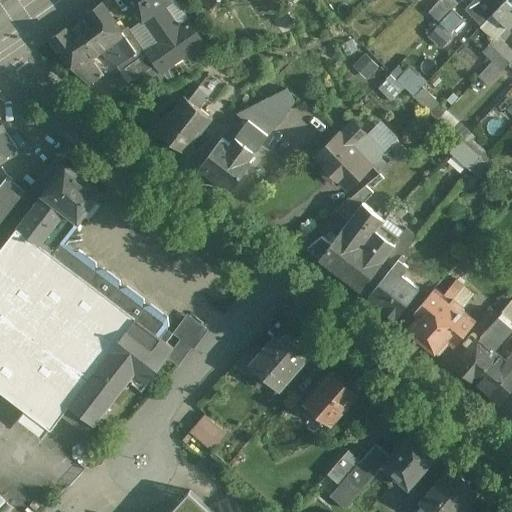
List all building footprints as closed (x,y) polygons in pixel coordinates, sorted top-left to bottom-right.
[(129,0),(143,19),(163,5),(170,0),(129,0)] [(454,0),(439,0),(429,11),(440,22),(453,9),(458,3),(454,0)] [(491,0),(473,0),(466,8),(476,17),(492,1),(491,0)] [(505,0),(491,0),(492,1),(494,3),(490,7),(494,11),(499,7),(505,0)] [(511,0),(505,0),(499,7),(511,19),(511,0)] [(126,34),(103,2),(89,12),(92,16),(80,25),(100,52),(113,42),(126,34)] [(180,28),(163,5),(143,19),(160,42),(147,52),(148,52),(156,65),(161,71),(203,41),(189,21),(180,28)] [(511,26),(511,19),(499,7),(494,11),(491,14),(508,30),(511,26)] [(453,9),(440,22),(449,31),(462,18),(453,9)] [(80,25),(69,32),(66,28),(51,38),(74,70),(87,61),(100,52),(80,25)] [(138,51),(126,34),(113,42),(125,60),(138,51)] [(498,36),(484,51),(493,60),(507,45),(498,36)] [(511,49),(507,45),(493,60),(503,69),(511,59),(511,49)] [(148,52),(126,67),(134,80),(156,65),(148,52)] [(356,64),(365,73),(376,62),(368,53),(356,64)] [(93,62),(89,65),(87,61),(74,70),(92,85),(104,76),(93,62)] [(379,87),(392,99),(404,86),(414,95),(426,82),(403,61),(379,87)] [(190,99),(186,96),(164,122),(160,123),(156,127),(158,133),(162,137),(167,136),(185,150),(212,116),(200,106),(209,95),(199,87),(190,99)] [(287,88),(238,113),(248,121),(250,119),(268,133),(294,102),(287,88)] [(446,110),(424,88),(415,97),(438,119),(446,110)] [(268,133),(250,119),(248,121),(231,143),(250,157),(268,133)] [(353,122),(341,134),(340,133),(317,156),(327,166),(326,166),(338,178),(338,177),(348,187),(371,165),(371,164),(383,152),(353,122)] [(1,125),(0,125),(0,160),(18,149),(1,125)] [(491,157),(473,140),(478,134),(473,128),(462,140),(480,156),(480,157),(486,163),(491,157)] [(231,143),(223,137),(200,166),(231,190),(253,160),(250,157),(231,143)] [(383,152),(371,164),(371,165),(380,174),(380,173),(407,150),(397,140),(383,152)] [(480,156),(462,140),(451,151),(470,169),(480,157),(480,156)] [(486,163),(480,157),(470,169),(479,177),(489,165),(486,163)] [(102,191),(67,164),(43,194),(65,211),(78,221),(102,191)] [(380,174),(370,182),(374,186),(384,177),(380,173),(380,174)] [(7,177),(0,185),(0,223),(26,192),(7,177)] [(43,194),(0,250),(0,281),(20,297),(53,255),(39,244),(65,211),(43,194)] [(384,219),(354,195),(337,210),(350,220),(332,243),(323,236),(309,247),(321,256),(319,257),(341,274),(374,228),(384,219)] [(65,211),(39,244),(53,255),(60,245),(78,221),(65,211)] [(405,226),(393,242),(395,244),(405,251),(418,235),(405,226)] [(374,228),(341,274),(362,289),(395,244),(393,242),(374,228)] [(71,252),(60,245),(53,255),(159,336),(168,325),(166,318),(150,305),(143,306),(143,299),(127,287),(120,288),(119,281),(103,269),(96,270),(95,263),(79,251),(71,252)] [(402,254),(369,296),(396,316),(420,286),(403,274),(409,266),(404,262),(407,258),(402,254)] [(159,336),(53,255),(20,297),(129,379),(142,389),(167,357),(174,347),(159,336)] [(436,287),(415,311),(420,314),(408,327),(423,340),(445,314),(442,312),(465,285),(457,279),(443,294),(436,287)] [(20,297),(0,281),(0,390),(51,429),(70,404),(94,423),(93,423),(95,424),(129,379),(20,297)] [(465,285),(442,312),(445,314),(423,340),(438,353),(449,340),(455,344),(475,321),(460,308),(473,293),(465,285)] [(486,330),(480,338),(479,337),(455,365),(474,380),(497,353),(493,350),(511,328),(511,326),(509,323),(511,320),(511,300),(499,315),(486,330)] [(491,309),(478,324),(486,330),(499,315),(491,309)] [(208,330),(187,313),(172,333),(180,339),(174,347),(167,357),(178,365),(191,348),(194,349),(208,330)] [(261,354),(251,365),(265,377),(262,381),(276,392),(310,353),(288,334),(282,340),(276,336),(261,354)] [(254,344),(236,363),(246,371),(251,365),(261,354),(254,347),(256,345),(254,344)] [(497,353),(474,380),(474,381),(475,380),(491,394),(491,395),(500,403),(511,388),(511,353),(506,361),(497,353)] [(344,382),(331,371),(304,402),(330,425),(357,395),(356,393),(360,389),(348,378),(344,382)] [(227,434),(206,415),(190,433),(212,451),(227,434)] [(435,456),(410,435),(392,456),(383,466),(384,466),(408,487),(435,456)] [(361,460),(349,450),(328,474),(339,485),(330,496),(346,510),(384,466),(383,466),(392,456),(376,442),(361,460)] [(431,492),(420,504),(421,505),(429,511),(460,511),(466,506),(464,505),(476,491),(450,469),(431,492)] [(420,482),(396,510),(398,511),(414,511),(421,505),(420,504),(431,492),(420,482)] [(213,511),(190,490),(179,502),(177,500),(168,509),(169,511),(213,511)]
